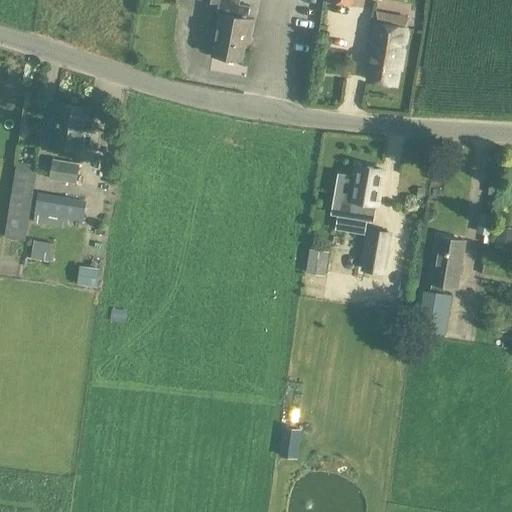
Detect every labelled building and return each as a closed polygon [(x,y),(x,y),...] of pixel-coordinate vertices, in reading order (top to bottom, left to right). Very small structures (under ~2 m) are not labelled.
[(204,0),(223,3),(221,14),(220,14),(212,56),(242,61),(245,46),(249,47),(254,20),(248,19),(251,7),(239,5),(240,0),(204,0)] [(398,68),(400,69),(404,46),(406,47),(410,28),(408,27),(410,17),(376,11),(374,21),(373,21),(370,40),(373,41),(369,63),(371,64),(368,80),(395,85),(398,68)] [(81,151),(88,109),(56,104),(49,146),(81,151)] [(80,165),(52,160),(49,179),(77,184),(80,165)] [(357,166),(351,202),(376,206),(382,171),(357,166)] [(35,214),(39,215),(66,219),(83,222),(87,201),(38,193),(35,214)] [(361,270),(383,274),(391,233),(369,229),(361,270)] [(58,249),(57,233),(37,234),(38,251),(58,249)] [(451,295),(445,286),(456,288),(463,242),(438,238),(431,284),(422,290),(416,328),(445,332),(451,295)] [(325,274),(327,259),(309,256),(307,271),(325,274)] [(88,279),(105,279),(105,259),(88,259),(88,279)] [(392,305),(389,334),(409,336),(413,308),(392,305)] [(297,429),(283,427),(279,455),(297,457),(300,430),(297,429)]
